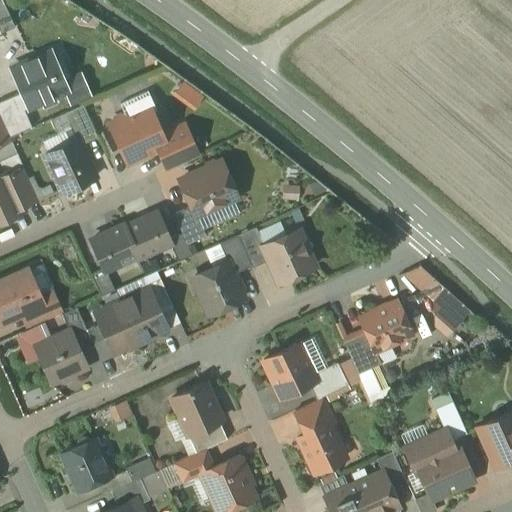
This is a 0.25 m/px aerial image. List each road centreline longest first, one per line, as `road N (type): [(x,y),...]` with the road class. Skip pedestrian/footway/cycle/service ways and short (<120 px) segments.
road 1 (secondary): [(431,220),(154,0)]
road 2 (residential): [(220,343),(377,272),(431,220)]
road 3 (residential): [(4,438),(220,343)]
road 4 (residential): [(220,343),(295,511)]
road 5 (residential): [(0,251),(151,185)]
